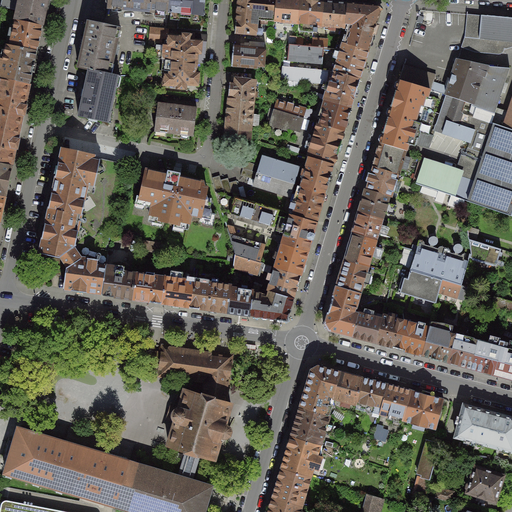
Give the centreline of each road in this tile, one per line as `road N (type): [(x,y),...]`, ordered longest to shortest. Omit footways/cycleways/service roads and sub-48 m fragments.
road 1 (residential): [(404,0),(300,341)]
road 2 (residential): [(225,0),(204,153),(186,158),(43,127)]
road 3 (residential): [(6,301),(300,341)]
road 4 (residential): [(300,341),(511,400)]
road 5 (residential): [(6,301),(43,127)]
road 6 (residential): [(300,341),(248,511)]
road 7 (residential): [(43,127),(71,0)]
